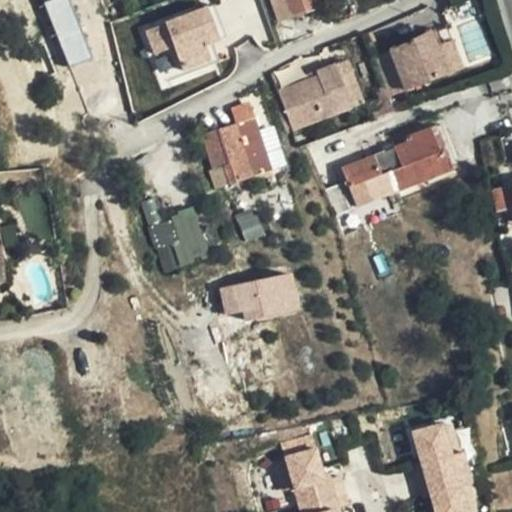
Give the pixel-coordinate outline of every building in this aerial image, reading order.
[(47,0),(63,65),(87,60),(72,0),(47,0)] [(272,0),(279,22),(325,7),(323,0),(272,0)] [(168,29),(184,72),(214,60),(223,57),(214,36),(206,39),(197,18),(168,29)] [(431,33),(374,58),(385,89),(388,97),(452,73),(441,47),(437,49),(431,33)] [(441,47),(452,73),(462,69),(453,42),(441,47)] [(347,61),(317,73),(318,78),(307,81),(279,91),(292,131),(363,103),(347,61)] [(318,78),(317,73),(306,78),(307,81),(318,78)] [(377,91),(380,100),(388,98),(388,97),(385,89),(377,91)] [(375,119),(394,112),(388,98),(380,100),(370,104),(375,119)] [(224,167),(229,185),(272,169),(251,105),(233,111),(237,125),(203,135),(214,170),(224,167)] [(398,191),(453,170),(446,151),(451,149),(442,126),(407,138),(408,143),(395,149),(390,135),(379,139),(384,154),(343,169),(356,207),(398,191)] [(336,216),(352,210),(343,185),(327,192),(336,216)] [(496,212),(510,209),(511,208),(511,186),(492,191),(496,212)] [(191,208),(147,226),(166,272),(210,254),(191,208)] [(0,221),(0,281),(9,275),(12,274),(0,221)] [(218,286),(225,323),(300,309),(293,272),(218,286)] [(452,456),(444,428),(443,424),(413,432),(420,457),(426,479),(467,467),(463,452),(461,453),(452,456)] [(444,428),(452,456),(461,453),(453,425),(444,428)] [(321,499),(316,485),(327,482),(325,475),(318,449),(288,457),(289,461),(296,487),(301,504),(321,499)] [(420,457),(413,459),(420,481),(426,479),(420,457)] [(296,487),(289,461),(277,464),(285,490),(296,487)] [(472,482),(467,467),(426,479),(432,501),(435,511),(468,511),(461,485),(469,483),(472,482)] [(316,485),(321,499),(337,494),(333,478),(331,473),(325,475),(327,482),(316,485)] [(342,476),(333,478),(337,494),(347,491),(342,476)] [(426,479),(420,481),(425,503),(432,501),(426,479)] [(469,483),(461,485),(468,511),(470,511),(477,510),(469,483)] [(347,491),(337,494),(342,509),(351,506),(347,491)] [(337,494),(321,499),(323,511),(324,511),(335,509),(335,511),(342,511),(342,509),(337,494)] [(323,511),(321,499),(301,504),(303,511),(335,511),(335,509),(324,511),(323,511)]
